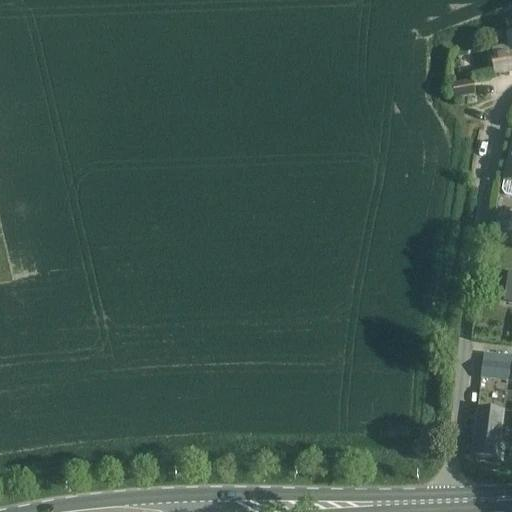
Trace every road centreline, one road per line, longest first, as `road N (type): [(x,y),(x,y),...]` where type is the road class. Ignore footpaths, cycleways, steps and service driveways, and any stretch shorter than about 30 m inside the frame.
road 1 (residential): [(511,95),(499,113),(485,194),(445,502)]
road 2 (primary): [(191,511),(445,502)]
road 3 (primary): [(191,511),(124,499),(47,511)]
